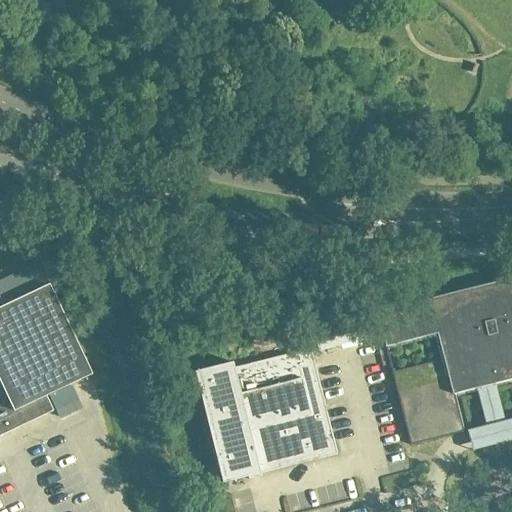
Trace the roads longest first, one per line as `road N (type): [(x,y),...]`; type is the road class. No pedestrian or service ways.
road 1 (secondary): [(369,213),(108,142),(0,97)]
road 2 (secondary): [(0,151),(48,171),(234,218),(294,222),(369,213)]
road 3 (secondary): [(369,213),(511,208)]
